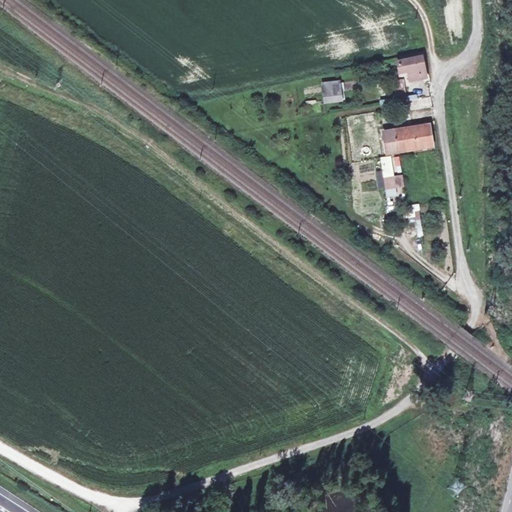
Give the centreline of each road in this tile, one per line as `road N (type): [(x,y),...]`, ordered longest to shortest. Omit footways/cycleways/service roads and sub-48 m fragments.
road 1 (unclassified): [(0,446),(74,489),(118,503),(148,501),(325,441),(402,404),(447,362),(470,318),(435,76),(469,53),(478,0)]
road 2 (motorway): [(511,509),(0,506)]
